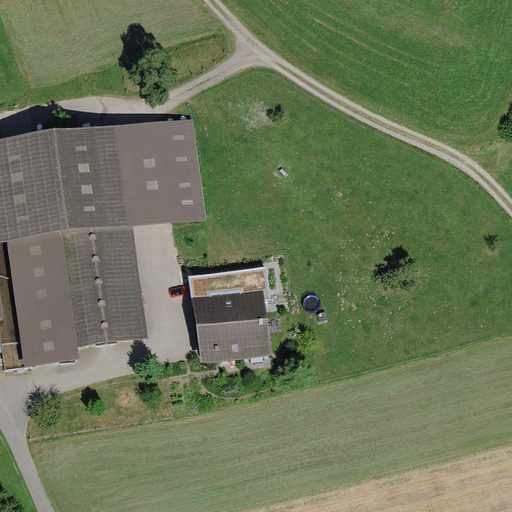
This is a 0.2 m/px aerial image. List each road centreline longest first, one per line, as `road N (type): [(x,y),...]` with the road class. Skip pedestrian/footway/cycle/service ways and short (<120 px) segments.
road 1 (track): [(511,207),(445,151),(288,69),(211,0)]
road 2 (track): [(259,48),(159,103),(0,122)]
